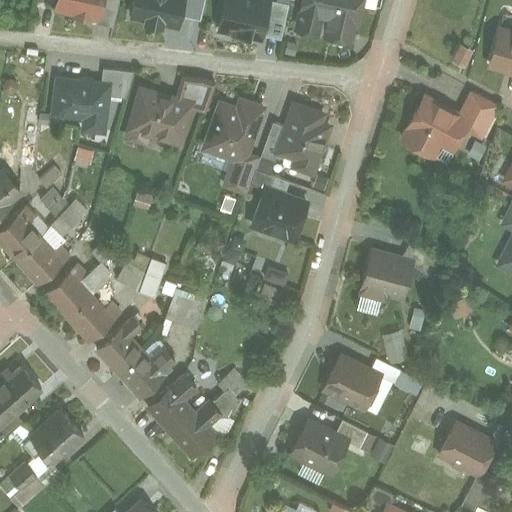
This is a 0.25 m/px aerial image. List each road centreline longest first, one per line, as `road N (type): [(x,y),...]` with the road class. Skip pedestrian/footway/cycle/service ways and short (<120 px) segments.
road 1 (residential): [(374,83),(323,275),(217,511)]
road 2 (residential): [(0,39),(374,83)]
road 3 (residential): [(21,315),(199,511)]
